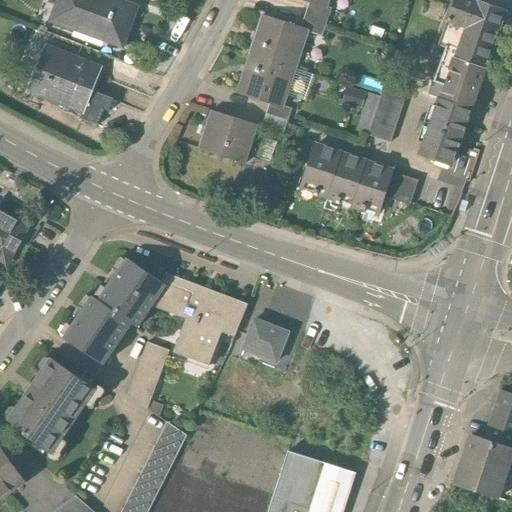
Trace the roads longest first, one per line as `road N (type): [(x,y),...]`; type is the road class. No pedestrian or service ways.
road 1 (secondary): [(110,194),(461,322)]
road 2 (unclassified): [(110,194),(223,0)]
road 3 (secondary): [(461,322),(398,511)]
road 4 (residential): [(0,353),(110,194)]
road 5 (secondary): [(511,173),(461,322)]
road 6 (secondary): [(0,137),(110,194)]
